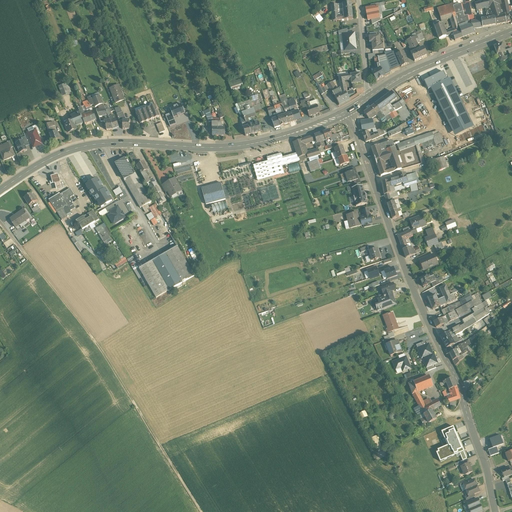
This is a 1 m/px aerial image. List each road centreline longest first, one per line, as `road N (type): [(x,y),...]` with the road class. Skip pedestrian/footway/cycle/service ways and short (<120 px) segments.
road 1 (residential): [(495,511),(463,401),(403,266),(348,111)]
road 2 (primary): [(0,190),(70,149),(244,145),(348,111)]
road 3 (track): [(203,511),(100,345),(25,252)]
road 4 (primary): [(370,96),(511,31)]
